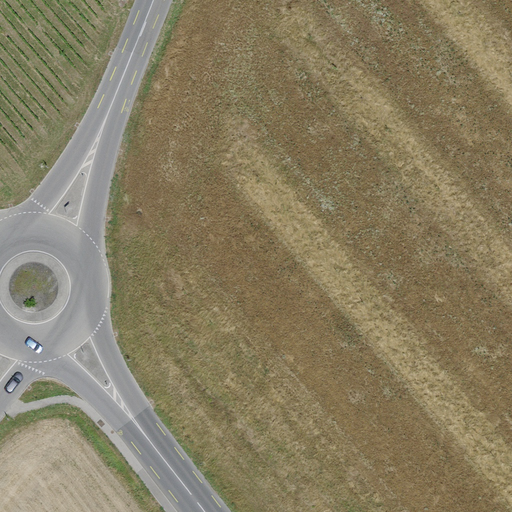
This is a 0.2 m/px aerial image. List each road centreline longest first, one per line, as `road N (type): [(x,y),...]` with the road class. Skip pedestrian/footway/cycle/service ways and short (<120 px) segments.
road 1 (secondary): [(59,235),(153,0)]
road 2 (tertiary): [(204,511),(69,332)]
